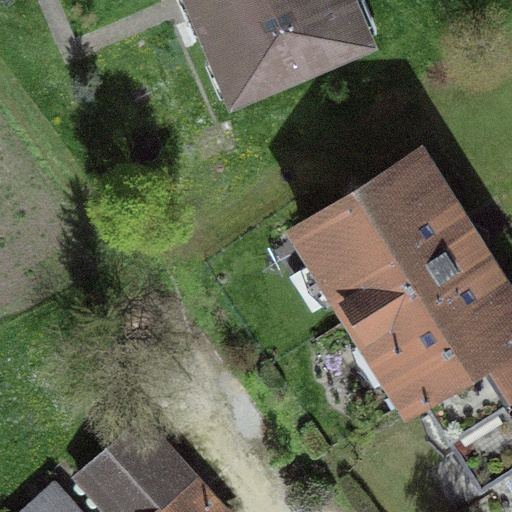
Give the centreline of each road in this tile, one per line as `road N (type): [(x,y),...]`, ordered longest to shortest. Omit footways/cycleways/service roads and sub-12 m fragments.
road 1 (track): [(0,91),(193,352)]
road 2 (track): [(320,511),(193,352)]
